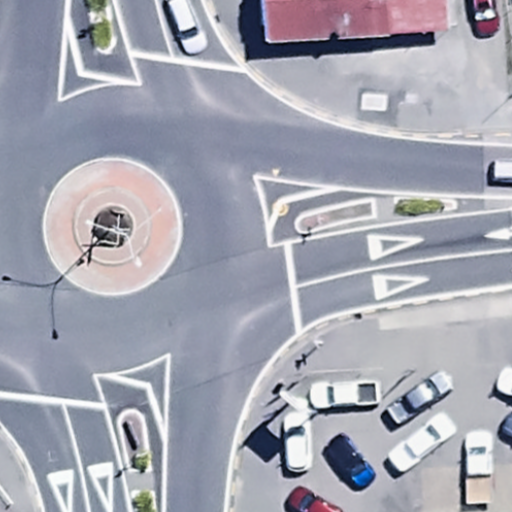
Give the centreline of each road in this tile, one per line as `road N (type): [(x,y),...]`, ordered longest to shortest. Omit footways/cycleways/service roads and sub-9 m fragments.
road 1 (trunk): [(190,150),(327,159),(511,186)]
road 2 (trunk): [(511,247),(385,263),(198,307)]
road 3 (secondary): [(181,323),(187,511)]
road 4 (secondary): [(86,511),(58,335)]
road 5 (trunk): [(190,150),(215,185),(225,227),(219,269),(198,307)]
road 6 (tertiary): [(38,142),(35,0)]
road 7 (trunk): [(38,142),(101,118),(166,132)]
road 8 (tertiary): [(159,0),(169,56),(166,132)]
road 9 (trunk): [(181,323),(121,347),(58,335)]
